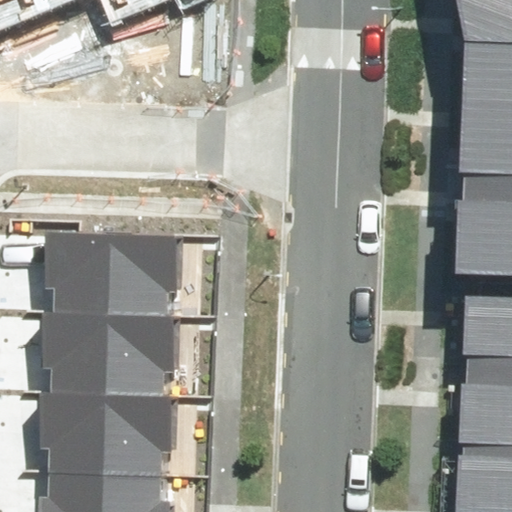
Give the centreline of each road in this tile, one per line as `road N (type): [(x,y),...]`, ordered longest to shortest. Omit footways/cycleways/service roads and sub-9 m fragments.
road 1 (residential): [(331,511),(345,133)]
road 2 (residential): [(345,133),(0,132)]
road 3 (residential): [(345,133),(343,0)]
